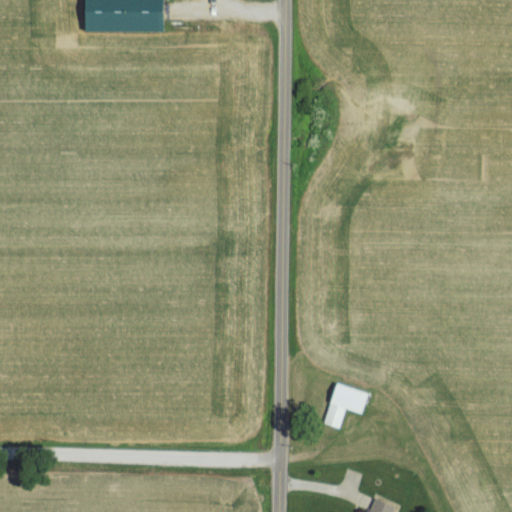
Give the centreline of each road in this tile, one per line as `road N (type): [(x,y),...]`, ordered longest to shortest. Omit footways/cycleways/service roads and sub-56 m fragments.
road 1 (residential): [(278,511),(284,0)]
road 2 (residential): [(0,454),(278,461)]
